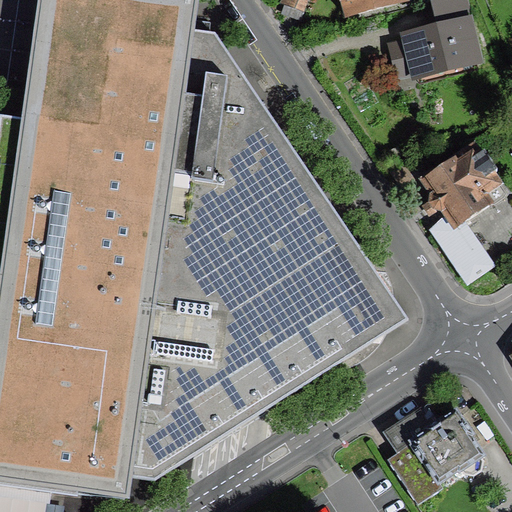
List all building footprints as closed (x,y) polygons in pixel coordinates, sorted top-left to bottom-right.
[(38,0),(24,122),(0,118),(0,492),(60,500),(61,495),(77,497),(80,472),(155,483),(217,443),(408,322),(319,190),(308,197),(284,162),(295,154),(216,36),(191,33),(194,0),(38,0)] [(281,0),(280,5),(284,6),(281,14),(301,21),(309,0),(281,0)] [(339,0),(345,21),(411,4),(409,0),(339,0)] [(472,15),(468,16),(467,9),(470,9),(467,0),(437,0),(430,2),(436,25),(399,34),(400,40),(386,44),(395,81),(410,77),(412,83),(485,64),(472,15)] [(435,212),(438,212),(441,217),(429,231),(466,288),(496,268),(466,224),(510,196),(474,142),(454,156),(456,159),(435,172),(426,158),(388,172),(403,194),(422,188),(429,198),(428,201),(429,206),(431,209),(435,212)] [(479,471),(482,463),(480,460),(484,457),(470,438),(473,436),(463,421),(462,421),(456,412),(439,424),(434,416),(427,421),(420,411),(386,434),(398,453),(387,461),(418,506),(443,489),(440,484),(458,472),(459,473),(463,470),(465,474),(473,475),(479,471)]
